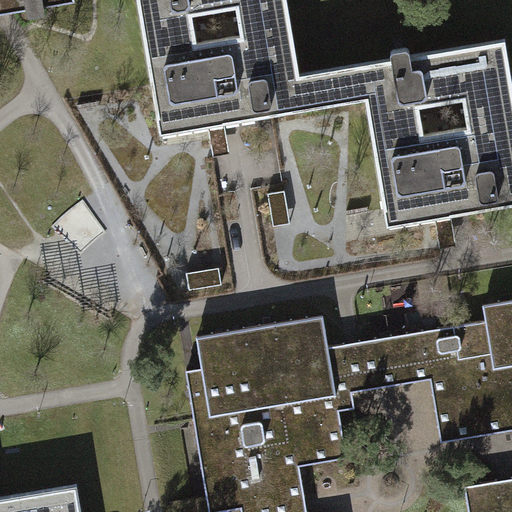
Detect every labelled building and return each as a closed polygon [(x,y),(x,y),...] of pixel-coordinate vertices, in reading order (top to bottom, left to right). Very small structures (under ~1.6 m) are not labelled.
[(0,0),(0,11),(3,11),(27,7),(28,16),(46,13),(45,4),(71,0),(0,0)] [(138,0),(161,133),(306,107),(299,73),(285,0),(138,0)] [(392,58),(299,73),(306,107),(365,98),(386,224),(511,202),(511,78),(505,39),(410,55),(408,47),(391,50),(392,58)] [(218,156),(233,152),(228,133),(214,136),(218,156)] [(268,193),(274,226),(291,223),(286,190),(268,193)] [(189,289),(222,284),(219,267),(187,272),(189,289)] [(511,298),(483,304),(486,320),(376,339),(381,370),(443,360),(454,423),(494,416),(511,412),(511,298)] [(186,370),(209,511),(212,511),(265,503),(289,499),(281,452),(329,444),(321,396),(337,394),(334,377),(350,375),(344,344),(329,346),(323,314),(197,335),(202,367),(186,370)] [(511,511),(511,478),(465,486),(468,511),(511,511)] [(82,511),(78,484),(29,493),(0,497),(0,511),(82,511)]
